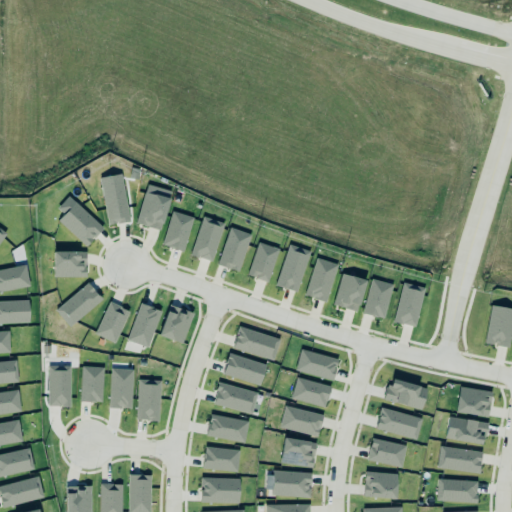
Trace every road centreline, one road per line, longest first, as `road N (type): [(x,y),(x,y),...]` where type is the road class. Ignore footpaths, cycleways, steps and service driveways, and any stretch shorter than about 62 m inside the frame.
road 1 (residential): [(125,264),(370,344),(511,374)]
road 2 (residential): [(444,360),(511,83)]
road 3 (residential): [(173,511),(185,398),(220,295)]
road 4 (tertiary): [(306,0),(395,36),(511,66)]
road 5 (residential): [(334,511),(342,434),(370,344)]
